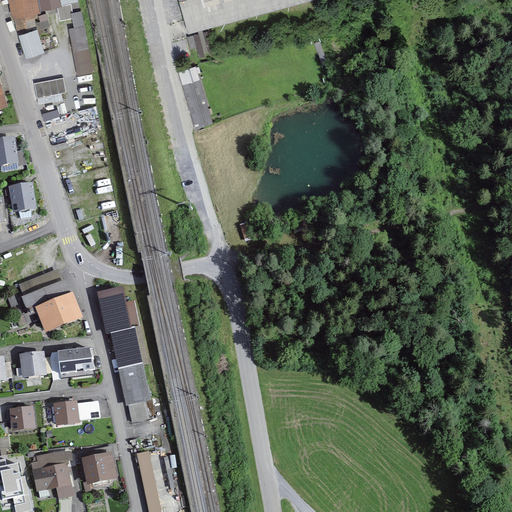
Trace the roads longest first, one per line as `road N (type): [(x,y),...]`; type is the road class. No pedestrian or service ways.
road 1 (track): [(154,0),(218,273),(237,258),(511,199)]
road 2 (unclassified): [(82,261),(114,277),(198,268),(224,280),(272,511)]
road 3 (residential): [(82,261),(136,511)]
road 4 (residential): [(0,33),(63,225)]
road 5 (unknown): [(76,0),(117,184)]
